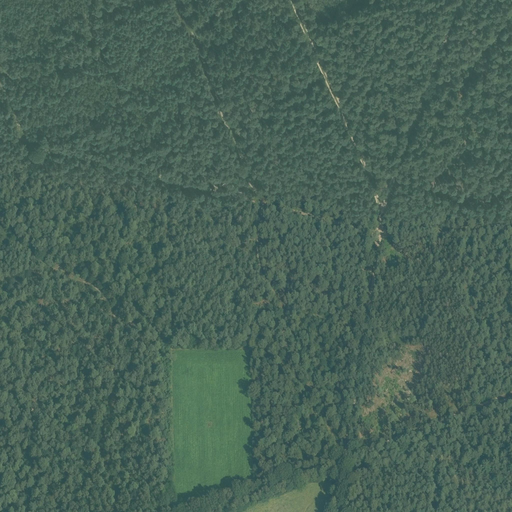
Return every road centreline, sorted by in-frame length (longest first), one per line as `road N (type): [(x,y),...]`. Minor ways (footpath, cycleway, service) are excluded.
road 1 (track): [(380,233),(0,133)]
road 2 (track): [(295,0),(383,207)]
road 3 (track): [(347,457),(380,236)]
road 4 (track): [(383,207),(456,0)]
road 5 (track): [(142,0),(90,13),(101,55),(0,76)]
road 6 (track): [(347,457),(511,393)]
road 7 (track): [(347,457),(211,511)]
road 8 (track): [(380,233),(511,228)]
